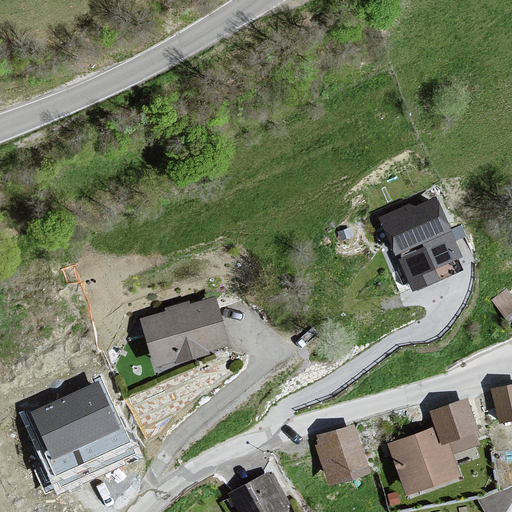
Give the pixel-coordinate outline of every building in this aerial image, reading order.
[(430,268),(460,256),(437,201),(416,210),(415,205),(384,218),(413,288),(435,279),(430,268)] [(228,345),(215,299),(143,319),(156,365),(228,345)] [(116,428),(97,385),(34,413),(53,456),(116,428)] [(511,418),(511,385),(506,387),(494,390),(501,421),(511,418)] [(475,431),(465,400),(432,412),(437,428),(391,444),(408,492),(457,475),(446,441),(475,431)] [(367,472),(352,426),(320,437),(322,446),(319,447),(321,452),(331,483),(367,472)] [(279,511),(288,507),(270,474),(232,494),(241,511),(279,511)]
